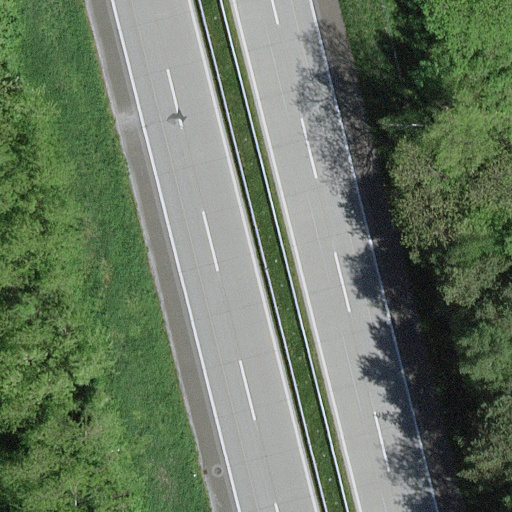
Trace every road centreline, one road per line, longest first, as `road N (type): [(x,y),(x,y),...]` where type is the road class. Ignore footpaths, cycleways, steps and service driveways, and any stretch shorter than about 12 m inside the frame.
road 1 (motorway): [(146,0),(276,511)]
road 2 (motorway): [(395,511),(266,0)]
